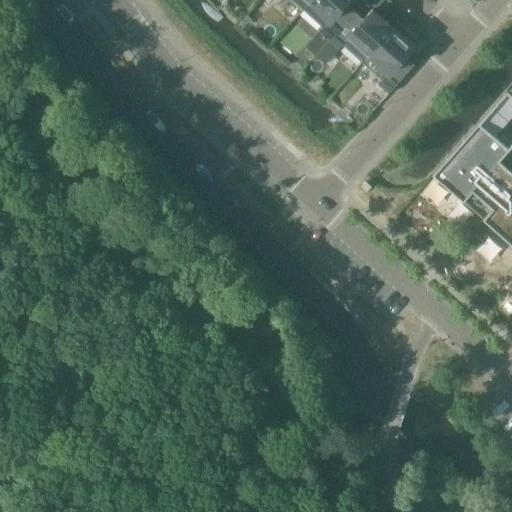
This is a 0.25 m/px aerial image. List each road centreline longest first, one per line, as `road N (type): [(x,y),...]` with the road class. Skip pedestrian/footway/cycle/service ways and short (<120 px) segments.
road 1 (residential): [(319,202),(202,102),(113,0)]
road 2 (residential): [(465,40),(319,202)]
road 3 (unclassified): [(396,511),(389,438),(414,358),(443,316)]
road 4 (residential): [(443,316),(319,202)]
